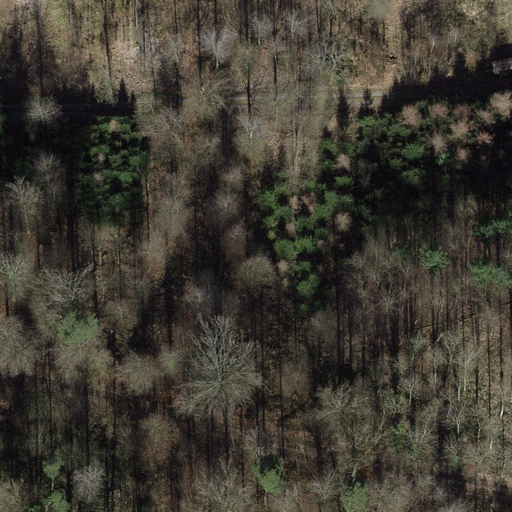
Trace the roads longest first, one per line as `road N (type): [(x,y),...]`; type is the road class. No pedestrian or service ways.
road 1 (track): [(0,375),(412,470),(511,485)]
road 2 (track): [(0,110),(359,102),(511,85)]
